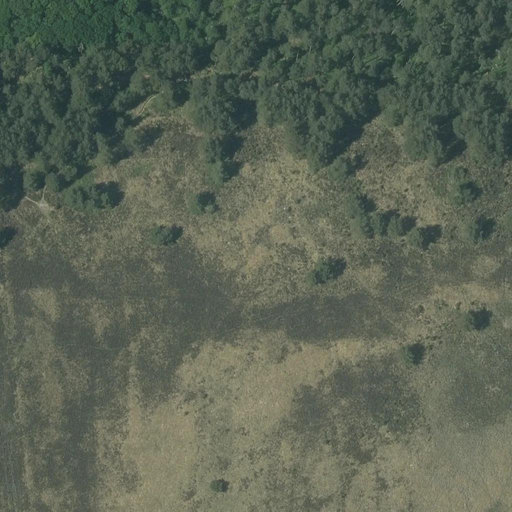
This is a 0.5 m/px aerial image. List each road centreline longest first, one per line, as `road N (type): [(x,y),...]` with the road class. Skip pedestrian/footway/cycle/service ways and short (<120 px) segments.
road 1 (track): [(511,90),(385,92),(181,78)]
road 2 (track): [(181,78),(59,85),(33,67),(0,60)]
